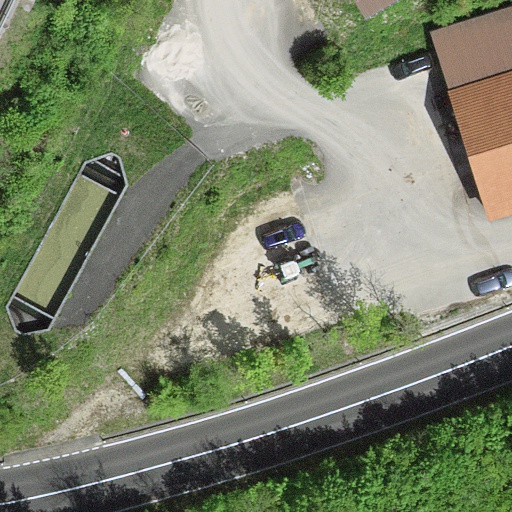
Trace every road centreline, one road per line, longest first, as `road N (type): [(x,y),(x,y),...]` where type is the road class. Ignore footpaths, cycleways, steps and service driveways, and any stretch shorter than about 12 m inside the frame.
road 1 (tertiary): [(511,345),(240,441),(0,503)]
road 2 (track): [(223,0),(213,71),(237,112),(322,121),(445,86)]
road 3 (track): [(322,121),(481,253),(511,242)]
